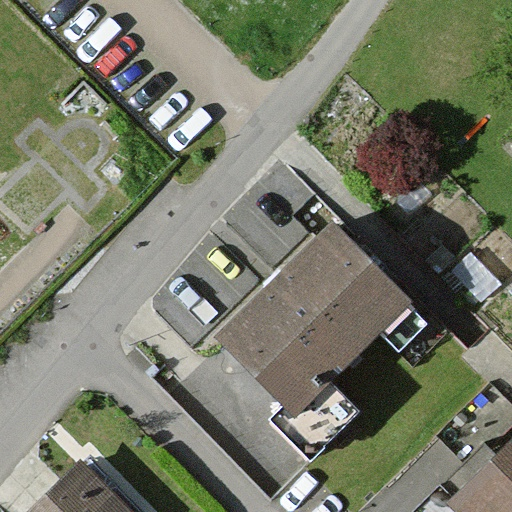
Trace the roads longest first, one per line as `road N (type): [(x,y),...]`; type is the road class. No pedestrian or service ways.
road 1 (residential): [(81,343),(262,141),(370,0)]
road 2 (residential): [(81,343),(254,511)]
road 3 (residential): [(0,442),(81,343)]
